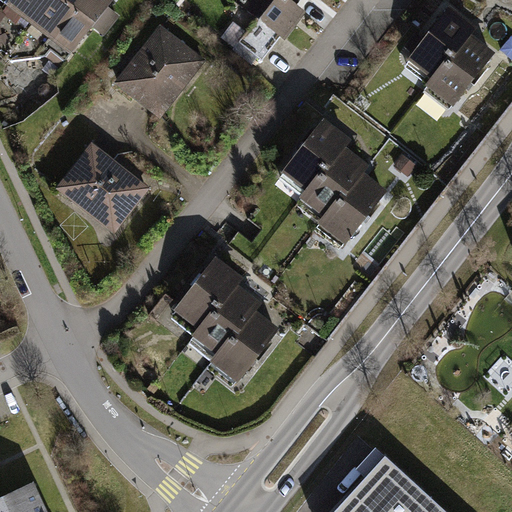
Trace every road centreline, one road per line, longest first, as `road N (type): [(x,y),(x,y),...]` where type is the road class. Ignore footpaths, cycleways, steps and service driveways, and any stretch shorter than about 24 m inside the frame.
road 1 (residential): [(362,0),(137,289),(62,341)]
road 2 (secondary): [(248,511),(511,176)]
road 3 (residential): [(62,341),(125,433),(222,511)]
road 4 (residential): [(0,211),(62,341)]
